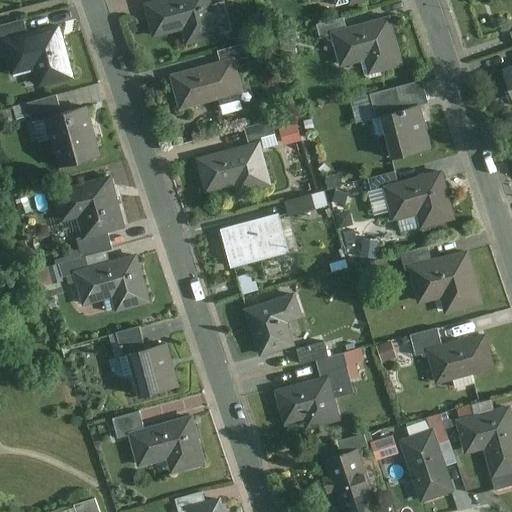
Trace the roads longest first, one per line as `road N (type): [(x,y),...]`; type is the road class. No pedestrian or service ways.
road 1 (residential): [(272,511),(93,0)]
road 2 (residential): [(426,0),(511,246)]
